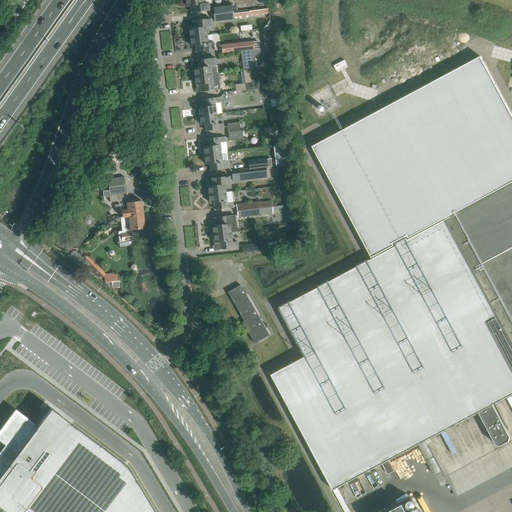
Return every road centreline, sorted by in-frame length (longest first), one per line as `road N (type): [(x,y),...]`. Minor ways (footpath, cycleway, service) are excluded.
road 1 (residential): [(155,363),(183,336),(189,316),(154,47),(170,0)]
road 2 (motorway): [(3,254),(43,185),(79,78),(122,0)]
road 3 (secondary): [(155,363),(53,272),(3,254)]
road 4 (secondary): [(3,254),(139,380)]
road 5 (secondary): [(246,511),(198,420),(155,363)]
road 6 (secondary): [(139,380),(232,511)]
road 7 (motorway): [(0,120),(85,0)]
